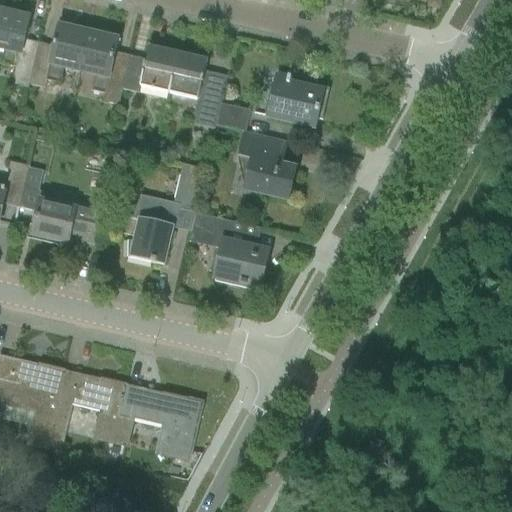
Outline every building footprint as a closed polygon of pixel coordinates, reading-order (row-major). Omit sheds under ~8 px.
[(0,65),(15,69),(15,70),(11,86),(26,89),(28,90),(29,87),(39,45),(38,45),(36,53),(22,50),(24,42),(24,41),(29,21),(0,13),(0,65)] [(63,72),(78,76),(88,34),(59,28),(52,57),(38,53),(40,45),(39,45),(29,87),(45,90),(47,83),(60,86),(63,72)] [(86,41),(78,76),(80,76),(85,77),(95,80),(92,93),(104,96),(102,103),(118,107),(122,91),(123,91),(131,58),(130,58),(126,74),(112,70),(115,54),(118,41),(117,41),(88,34),(86,41)] [(140,89),(169,95),(179,55),(149,48),(145,65),(131,62),(131,58),(123,91),(139,95),(140,89)] [(179,55),(169,95),(198,102),(195,117),(216,122),(220,105),(223,90),(224,85),(210,82),(211,76),(205,75),(208,62),(179,55)] [(268,119),(315,130),(317,120),(322,121),(329,91),(314,88),(313,91),(290,86),(292,79),(289,79),(288,80),(278,78),(268,119)] [(216,122),(215,126),(219,127),(244,133),(249,112),(224,106),(220,105),(216,122)] [(244,134),(238,160),(250,162),(243,191),(268,197),(287,201),(294,172),(272,167),(274,158),(264,155),(265,151),(267,141),(268,140),(244,134)] [(5,190),(0,189),(0,217),(4,200),(20,204),(19,210),(20,210),(29,169),(11,165),(5,190)] [(129,243),(128,259),(156,266),(157,262),(166,264),(174,229),(176,229),(180,211),(195,215),(200,195),(203,179),(185,175),(179,201),(177,206),(141,198),(131,219),(139,222),(134,243),(129,243)] [(24,190),(20,210),(38,214),(37,217),(33,237),(68,245),(70,236),(78,238),(77,241),(92,245),(97,226),(100,210),(76,204),(75,210),(41,202),(43,194),(38,193),(24,190)] [(196,216),(192,233),(219,239),(213,262),(219,264),(215,279),(260,290),(268,254),(244,248),(247,235),(230,231),(231,224),(196,216)] [(60,452),(70,407),(57,404),(64,376),(65,371),(39,365),(39,366),(40,367),(39,371),(2,362),(3,358),(1,358),(0,362),(0,408),(5,410),(7,400),(38,407),(29,445),(60,452)] [(126,447),(132,422),(119,419),(126,391),(127,386),(101,380),(101,381),(102,381),(101,385),(64,376),(57,404),(70,407),(72,401),(103,408),(95,440),(126,447)] [(119,419),(132,422),(134,416),(165,423),(157,454),(188,462),(202,404),(188,401),(189,400),(163,394),(163,395),(164,396),(163,399),(126,391),(119,419)]
